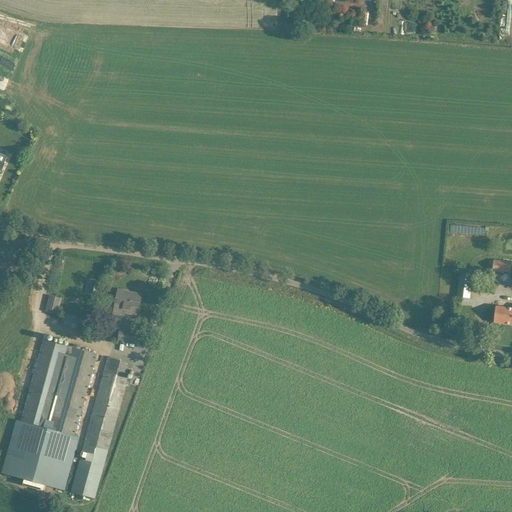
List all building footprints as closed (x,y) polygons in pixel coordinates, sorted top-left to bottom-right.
[(12,32),(12,47),(26,47),(26,32),(12,32)] [(493,260),(492,272),(501,273),(501,271),(510,272),(511,262),(493,260)] [(458,296),(469,297),(472,274),(460,273),(458,296)] [(92,281),(90,293),(98,295),(100,283),(92,281)] [(116,306),(114,314),(112,324),(119,325),(122,317),(136,320),(141,295),(118,290),(116,300),(114,306),(116,306)] [(74,436),(97,354),(79,350),(80,347),(74,345),(72,350),(68,349),(68,346),(44,340),(21,421),(18,420),(46,320),(41,319),(45,305),(10,295),(7,309),(1,308),(0,311),(0,456),(6,458),(2,473),(23,479),(22,483),(23,483),(22,486),(54,495),(56,488),(65,491),(79,437),(74,436)] [(46,312),(58,315),(62,299),(51,296),(46,312)] [(511,308),(495,306),(495,313),(493,323),(511,325),(511,308)] [(66,325),(82,330),(84,320),(68,316),(66,325)] [(118,340),(134,342),(135,332),(119,330),(118,340)] [(94,498),(132,364),(108,357),(71,492),(94,498)]
